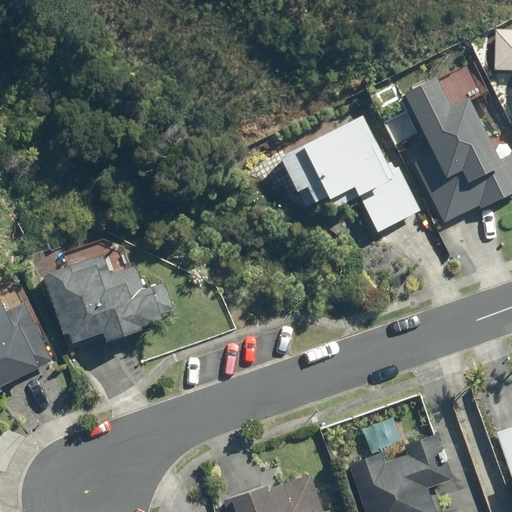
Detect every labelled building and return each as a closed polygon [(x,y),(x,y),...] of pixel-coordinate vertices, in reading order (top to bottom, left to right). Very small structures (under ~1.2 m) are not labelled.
[(431,158),(412,166),(443,225),(477,207),(480,212),(511,195),(511,162),(509,157),(498,163),(466,101),(449,110),(434,80),(403,95),(431,158)] [(419,212),(397,169),(383,176),(369,150),(374,148),(360,119),(278,161),(295,196),(297,196),(304,209),(312,206),(313,207),(324,202),(327,205),(330,205),(334,213),(359,200),(376,234),(419,212)] [(109,279),(101,258),(65,270),(66,273),(40,281),(67,353),(100,340),(103,347),(140,335),(139,332),(152,328),(151,327),(160,325),(158,319),(173,313),(163,286),(142,294),(133,270),(109,279)] [(0,383),(50,360),(21,300),(3,309),(0,303),(0,389),(0,383)] [(460,511),(439,447),(350,475),(361,511),(460,511)] [(323,511),(309,472),(282,482),(281,480),(266,485),(264,481),(227,494),(228,497),(222,499),(226,511),(323,511)]
